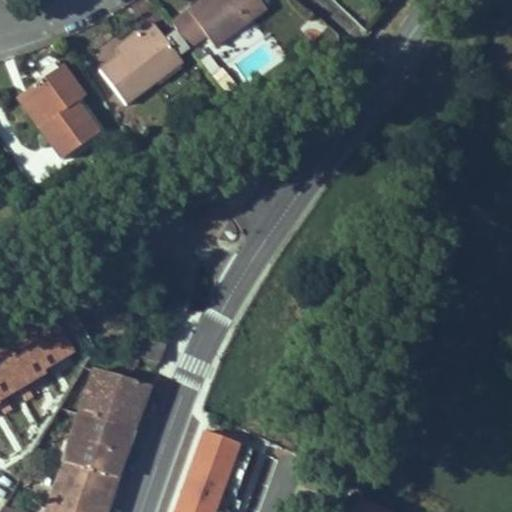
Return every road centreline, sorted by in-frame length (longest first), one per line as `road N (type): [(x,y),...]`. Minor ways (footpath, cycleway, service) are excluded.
road 1 (secondary): [(150,511),(197,384),(272,227)]
road 2 (tertiary): [(272,227),(117,226),(0,292)]
road 3 (secondary): [(272,227),(433,0)]
